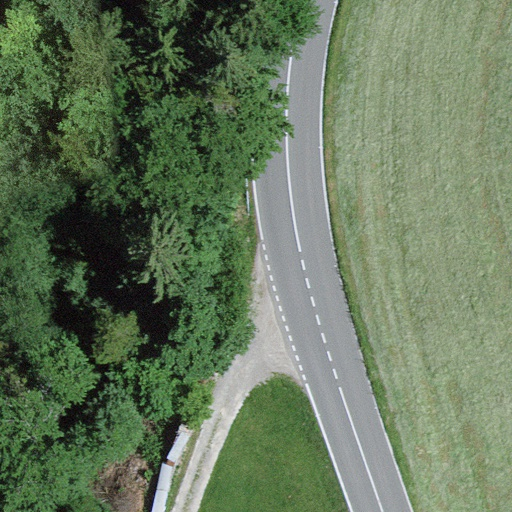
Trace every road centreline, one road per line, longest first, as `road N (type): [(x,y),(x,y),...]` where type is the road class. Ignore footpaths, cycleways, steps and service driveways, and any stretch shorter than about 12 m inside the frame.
road 1 (secondary): [(301,0),(285,131),(296,240),(382,511)]
road 2 (track): [(182,511),(244,370),(309,292)]
